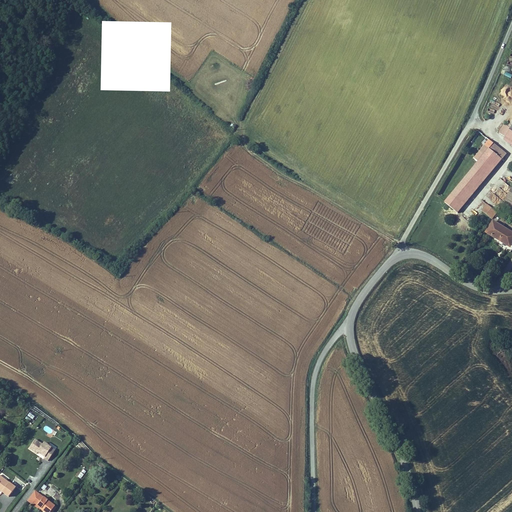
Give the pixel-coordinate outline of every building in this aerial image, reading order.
[(508,156),(495,145),(493,148),(446,203),(459,213),(507,157),(508,156)] [(511,193),(503,208),(511,213),(511,193)] [(496,219),(500,213),(488,205),(484,212),(496,219)] [(511,232),(495,222),(487,234),(511,249),(511,248),(511,232)] [(50,451),(51,450),(44,444),(43,446),(36,440),(29,449),(37,454),(38,453),(38,452),(40,454),(40,455),(44,458),(43,460),(47,462),(53,454),(50,451)] [(14,491),(0,480),(0,490),(3,493),(1,496),(6,501),(14,491)] [(43,511),(48,511),(53,506),(37,494),(34,492),(31,496),(26,502),(30,505),(32,502),(38,507),(40,508),(39,509),(43,511)]
